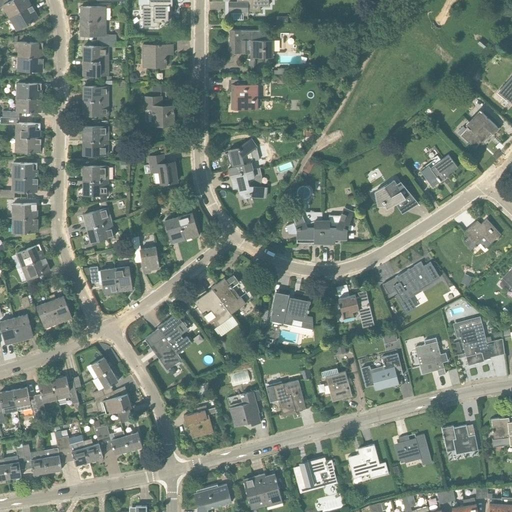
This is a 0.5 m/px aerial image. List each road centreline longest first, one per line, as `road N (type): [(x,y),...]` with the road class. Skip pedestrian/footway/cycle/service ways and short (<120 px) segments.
road 1 (residential): [(171,472),(511,383)]
road 2 (residential): [(105,330),(57,241),(49,0)]
road 3 (track): [(414,0),(368,51),(255,251)]
road 4 (residential): [(482,183),(340,268),(308,271),(255,251)]
road 5 (residential): [(231,234),(200,176),(199,0)]
road 6 (residential): [(0,502),(171,472)]
road 7 (residential): [(171,472),(154,404),(105,330)]
road 8 (residential): [(105,330),(231,234)]
